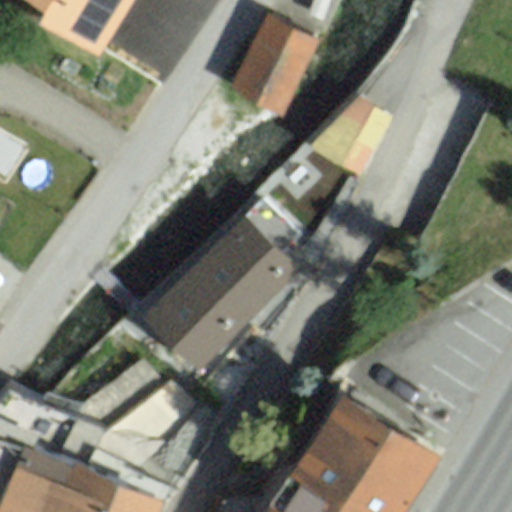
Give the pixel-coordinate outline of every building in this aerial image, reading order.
[(48,0),(100,28),(115,0),(48,0)] [(330,32),(291,8),(246,83),(285,106),(330,32)] [(337,71),(314,134),(363,152),(386,89),(337,71)] [(292,272),(244,224),(151,317),(199,365),(292,272)] [(0,511),(159,511),(172,481),(12,376),(0,391),(0,511)] [(397,511),(440,442),(342,383),(263,511),(397,511)]
